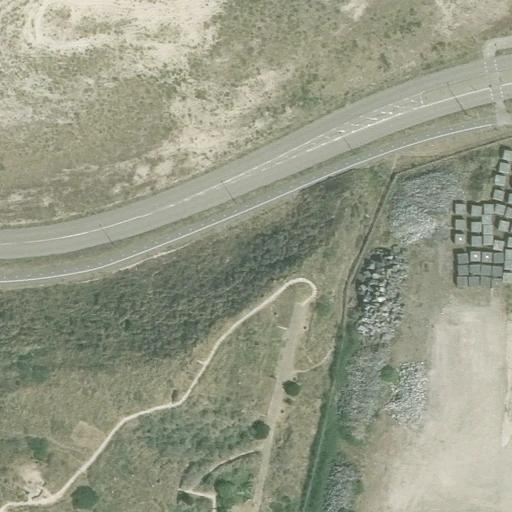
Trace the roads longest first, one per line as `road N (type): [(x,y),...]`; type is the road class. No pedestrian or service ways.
road 1 (unclassified): [(0,248),(40,249),(180,207),(348,128)]
road 2 (unclassified): [(511,62),(421,85),(348,128)]
road 3 (unclassified): [(348,128),(511,91)]
